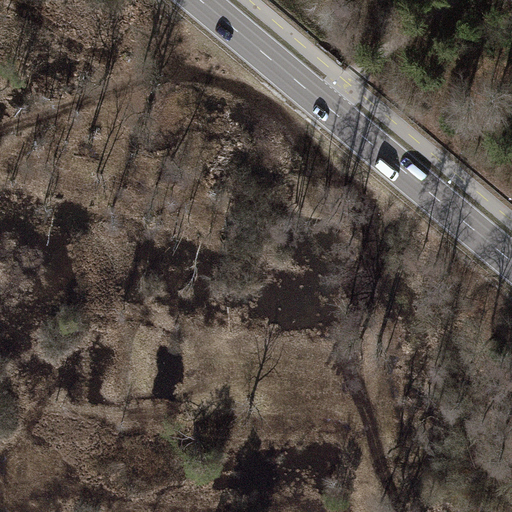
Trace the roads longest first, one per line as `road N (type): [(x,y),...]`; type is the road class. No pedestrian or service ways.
road 1 (primary): [(511,261),(199,0)]
road 2 (track): [(480,0),(346,81)]
